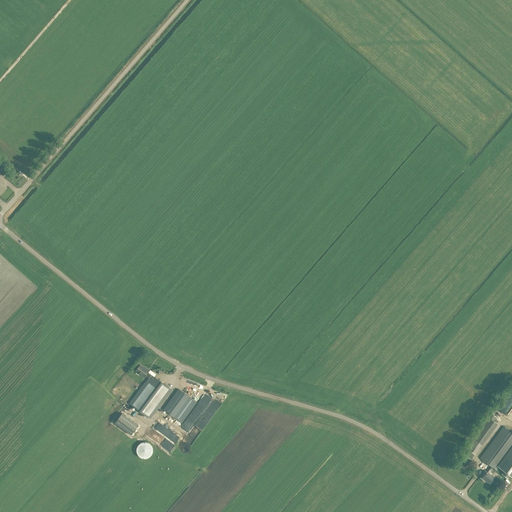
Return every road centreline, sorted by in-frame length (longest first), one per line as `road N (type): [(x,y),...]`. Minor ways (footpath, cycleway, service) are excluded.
road 1 (unclassified): [(487,511),(354,420),(192,371),(152,350),(0,225)]
road 2 (unclassified): [(0,215),(186,0)]
